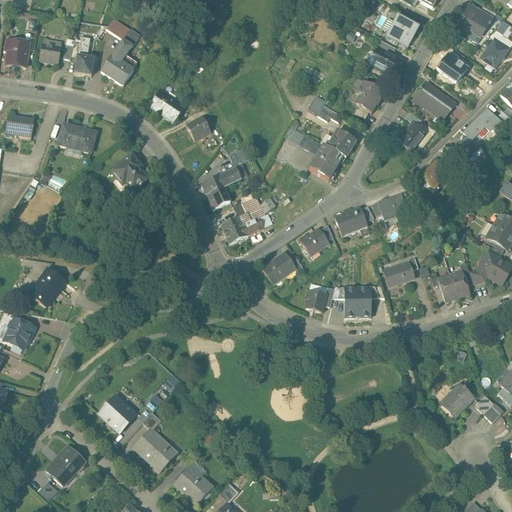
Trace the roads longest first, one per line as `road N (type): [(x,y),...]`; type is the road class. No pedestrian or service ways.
road 1 (residential): [(0,84),(74,94),(126,113),(174,157),(230,272)]
road 2 (residential): [(230,272),(267,307),(306,328),(353,338),(403,337),(511,305)]
road 3 (tertiary): [(44,404),(75,332),(96,310),(130,301),(175,304),(230,272)]
road 4 (residential): [(344,196),(454,0)]
road 5 (residential): [(344,196),(408,185),(511,78)]
road 6 (residential): [(44,404),(155,511)]
road 7 (residential): [(230,272),(344,196)]
